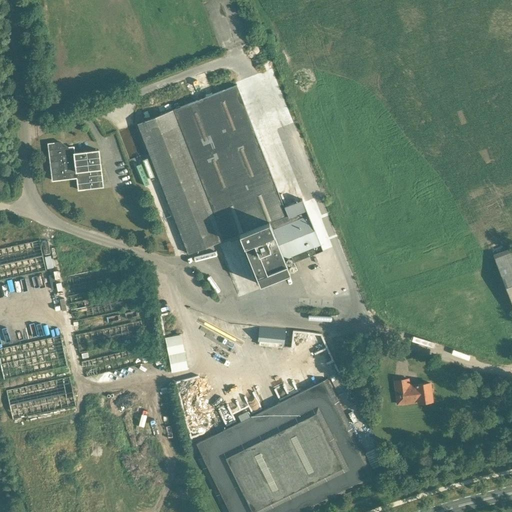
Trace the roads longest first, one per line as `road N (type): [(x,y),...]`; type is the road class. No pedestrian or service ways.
road 1 (unclassified): [(511,374),(383,333),(211,311),(179,268),(32,216)]
road 2 (unclassified): [(32,216),(10,0)]
